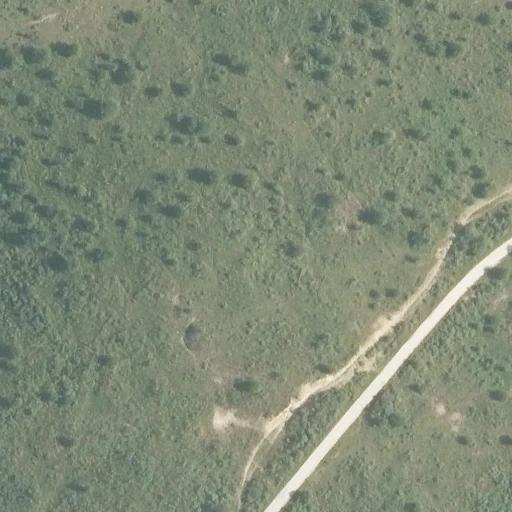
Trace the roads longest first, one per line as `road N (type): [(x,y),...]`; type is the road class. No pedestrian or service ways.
road 1 (unknown): [(240,511),(250,477),(294,418),(411,317),(473,211),(511,195)]
road 2 (track): [(511,249),(452,300),(272,511)]
